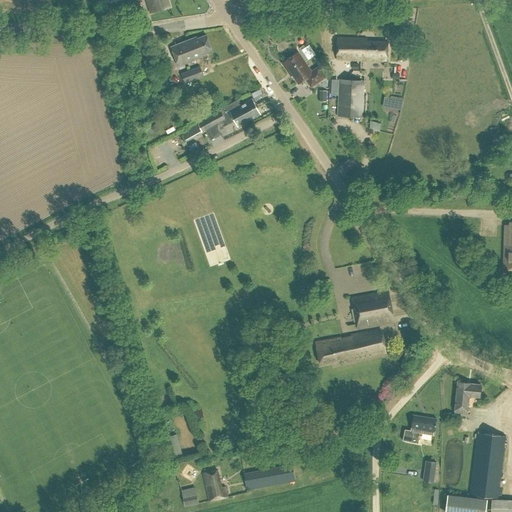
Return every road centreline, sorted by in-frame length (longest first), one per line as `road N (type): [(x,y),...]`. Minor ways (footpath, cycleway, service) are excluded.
road 1 (unclassified): [(0,251),(291,112)]
road 2 (unclassified): [(449,349),(291,112)]
road 3 (unclassified): [(0,27),(116,32),(229,17)]
road 4 (unclassified): [(375,511),(382,427),(449,349)]
road 5 (track): [(385,422),(244,454)]
road 6 (tertiary): [(229,17),(357,0)]
